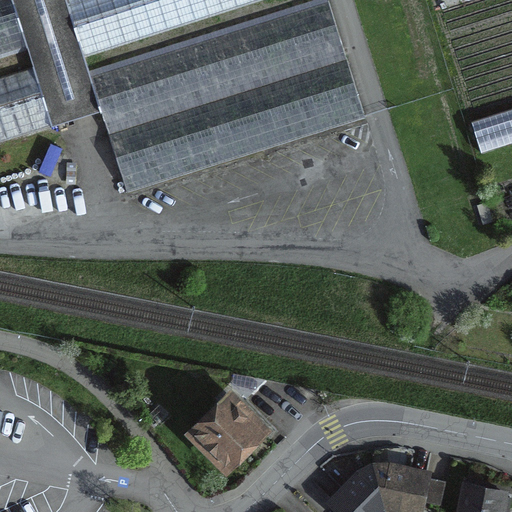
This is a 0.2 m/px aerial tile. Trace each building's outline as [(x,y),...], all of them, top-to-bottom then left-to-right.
[(0,0),(0,56),(26,49),(10,0),(0,0)] [(10,0),(26,49),(32,68),(51,128),(100,113),(88,76),(82,56),(64,0),(10,0)] [(64,0),(82,56),(261,0),(64,0)] [(327,1),(88,76),(100,113),(126,194),(364,120),(327,1)] [(0,143),(51,128),(32,68),(0,77),(0,143)] [(511,108),(471,122),(482,156),(511,146),(511,108)] [(477,203),(483,224),(494,220),(487,200),(477,203)] [(230,379),(183,427),(226,469),(273,422),(252,402),(230,379)] [(356,465),(326,497),(340,511),(383,511),(386,509),(372,457),(356,465)] [(391,457),(372,457),(386,509),(398,511),(397,511),(422,511),(425,501),(443,504),(446,479),(430,476),(432,465),(391,457)] [(504,511),(505,507),(509,508),(511,494),(511,493),(507,493),(509,485),(463,476),(454,511),(504,511)]
